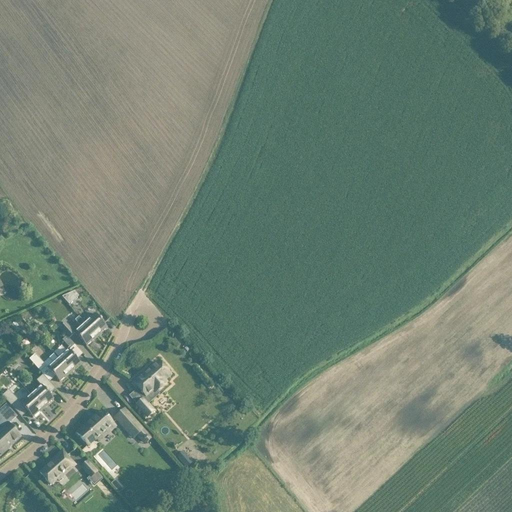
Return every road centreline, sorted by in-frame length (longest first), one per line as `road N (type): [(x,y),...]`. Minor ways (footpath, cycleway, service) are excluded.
road 1 (track): [(140,294),(182,222),(271,0)]
road 2 (residential): [(0,472),(81,399),(123,336)]
